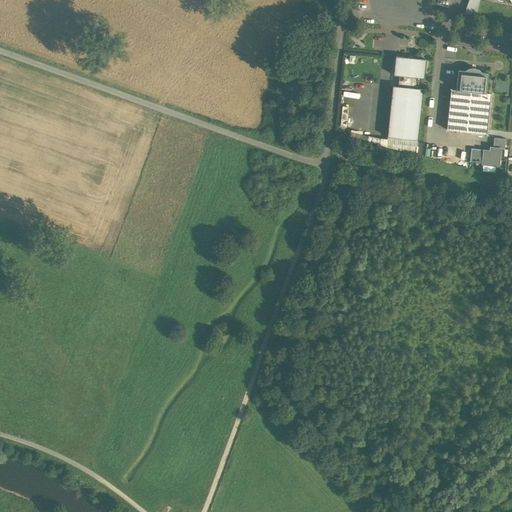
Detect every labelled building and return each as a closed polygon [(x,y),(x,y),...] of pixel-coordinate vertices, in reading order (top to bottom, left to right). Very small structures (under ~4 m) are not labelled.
[(468,0),(466,12),(476,14),(479,0),(468,0)] [(426,60),(396,56),(394,75),(399,76),(419,78),(424,78),(426,60)] [(468,69),(464,71),(458,70),(456,90),(486,93),(488,74),(482,73),(478,70),(473,68),(468,69)] [(419,78),(399,76),(398,87),(418,89),(419,78)] [(398,87),(392,86),(387,137),(418,140),(423,89),(418,89),(398,87)] [(456,90),(451,89),(447,130),(487,134),(491,94),(486,93),(456,90)] [(483,150),(471,148),(470,161),(482,163),(483,150)] [(501,149),(489,148),(489,151),(483,150),(482,163),(499,165),(501,149)]
